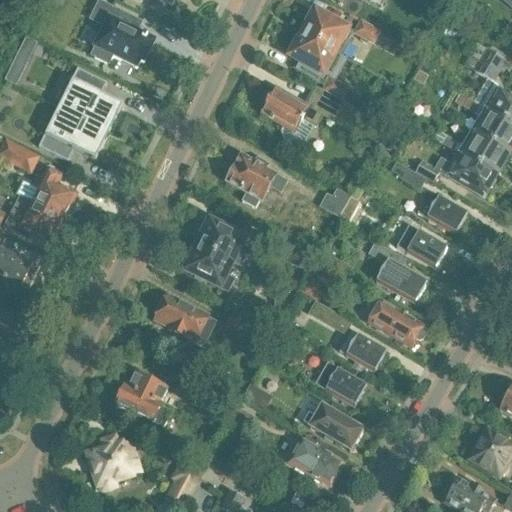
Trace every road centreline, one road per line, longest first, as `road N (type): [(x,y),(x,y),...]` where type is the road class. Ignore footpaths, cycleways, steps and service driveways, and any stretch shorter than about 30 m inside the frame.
road 1 (residential): [(9,496),(255,0)]
road 2 (residential): [(366,511),(511,264)]
